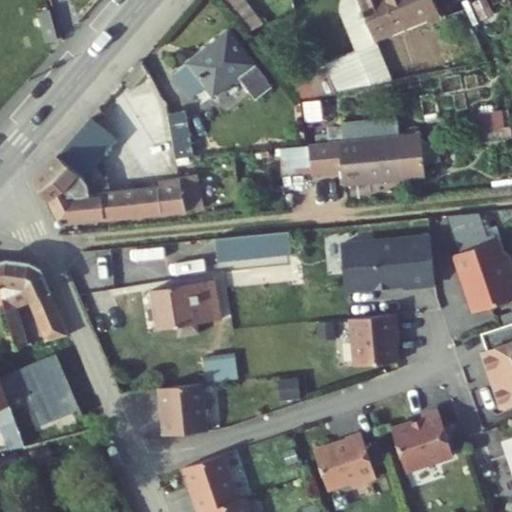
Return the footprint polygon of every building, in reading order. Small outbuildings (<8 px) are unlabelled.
[(257,0),(233,0),(247,18),(266,11),(257,0)] [(363,0),(377,30),(442,2),(441,0),(363,0)] [(229,35),(192,68),(219,98),(256,65),(229,35)] [(158,96),(146,100),(162,144),(176,140),(169,123),(158,96)] [(104,107),(41,181),(63,224),(201,205),(197,175),(109,185),(101,161),(127,127),(104,107)] [(477,111),(481,141),(510,137),(506,107),(477,111)] [(188,116),(169,123),(176,140),(184,158),(204,156),(188,116)] [(342,168),(344,181),(422,171),(416,127),(338,137),(342,168)] [(339,169),(342,168),(338,137),(279,146),(283,176),(339,169)] [(477,313),(511,300),(511,276),(511,275),(511,274),(511,263),(510,258),(505,255),(496,231),(453,246),(461,268),(463,267),(467,278),(465,279),(477,313)] [(300,234),(289,235),(290,248),(301,247),(300,234)] [(289,235),(221,243),(224,265),(291,257),(290,248),(289,235)] [(405,290),(437,286),(431,239),(342,249),(347,293),(405,287),(405,290)] [(3,262),(0,262),(0,297),(10,295),(4,265),(3,262)] [(10,295),(22,351),(32,348),(19,306),(34,302),(50,343),(70,337),(42,274),(18,264),(4,265),(10,295)] [(228,284),(159,293),(165,333),(189,329),(191,339),(210,337),(209,327),(233,323),(228,284)] [(399,316),(353,321),(358,368),(401,363),(398,334),(401,334),(399,316)] [(511,324),(484,334),(490,351),(485,352),(493,375),(499,373),(502,384),(497,386),(505,409),(511,406),(511,324)] [(215,364),(217,385),(248,382),(246,361),(215,364)] [(8,437),(17,458),(35,455),(0,366),(0,429),(12,426),(15,433),(8,437)] [(210,385),(169,390),(174,437),(215,433),(210,385)] [(411,472),(458,456),(443,410),(426,416),(428,419),(397,430),(411,472)] [(381,479),(367,436),(351,441),(352,443),(320,454),(333,491),(355,484),(356,487),(381,479)] [(229,457),(191,470),(205,511),(254,511),(250,499),(244,501),(229,457)]
